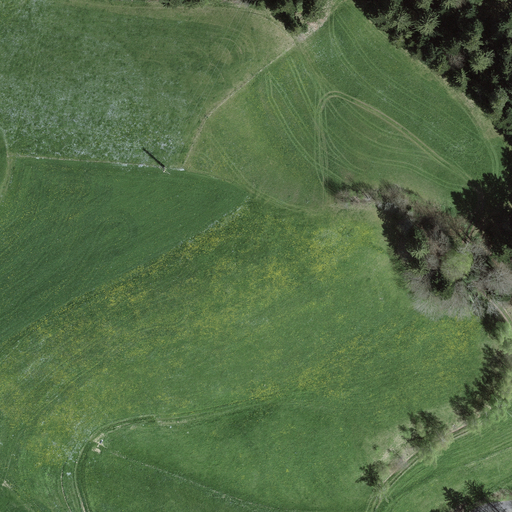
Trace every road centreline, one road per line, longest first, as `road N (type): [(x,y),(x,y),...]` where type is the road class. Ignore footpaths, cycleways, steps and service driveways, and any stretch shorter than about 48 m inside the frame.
road 1 (track): [(511,348),(503,315),(472,281),(462,249),(489,172),(476,130),(447,77),(352,0)]
road 2 (track): [(87,511),(82,451),(96,430),(281,395),(347,370)]
road 3 (track): [(369,511),(412,457),(482,419),(511,359)]
